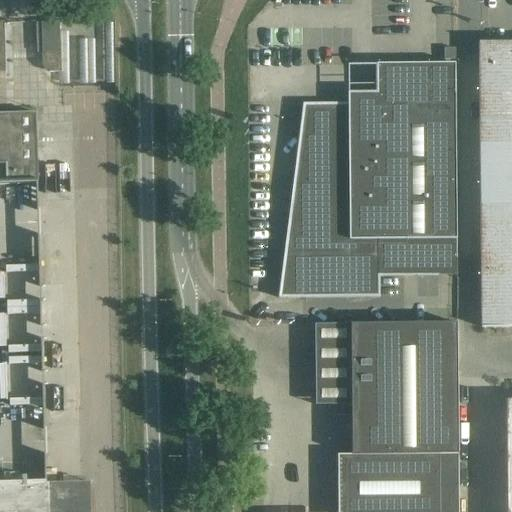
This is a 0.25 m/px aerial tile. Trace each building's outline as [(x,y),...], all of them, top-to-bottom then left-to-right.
[(59,36),(59,23),(41,23),(42,66),(50,73),(60,73),(61,85),(82,84),(80,35),(59,36)] [(114,83),(113,23),(92,24),(93,84),(114,83)] [(480,214),(511,214),(511,43),(479,44),(480,214)] [(455,65),(377,65),(377,95),(348,95),(348,104),(303,105),(279,299),(378,298),(378,277),(456,276),(455,65)] [(0,511),(47,511),(47,482),(6,483),(0,482),(0,184),(38,184),(36,113),(0,114),(0,511)] [(511,327),(511,214),(480,214),(481,327),(511,327)] [(13,426),(44,425),(39,264),(0,265),(3,342),(8,342),(8,362),(0,362),(1,400),(12,400),(13,426)] [(352,456),(338,456),(338,511),(458,511),(458,455),(457,324),(447,324),(351,325),(352,404),(352,456)]
